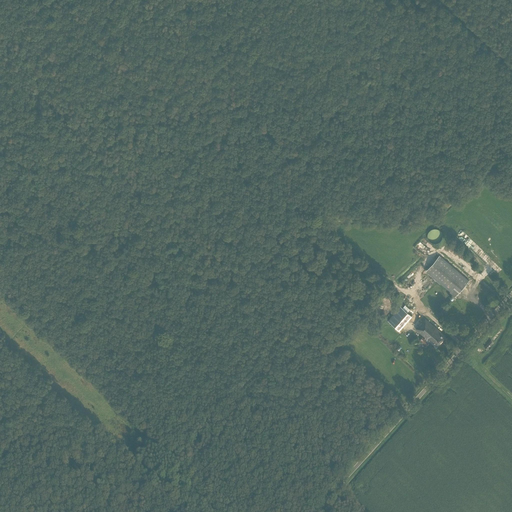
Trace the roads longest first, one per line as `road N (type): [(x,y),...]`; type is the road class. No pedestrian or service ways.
road 1 (track): [(369,452),(273,330),(142,205)]
road 2 (unclassified): [(317,511),(511,294)]
road 3 (track): [(142,205),(0,71)]
